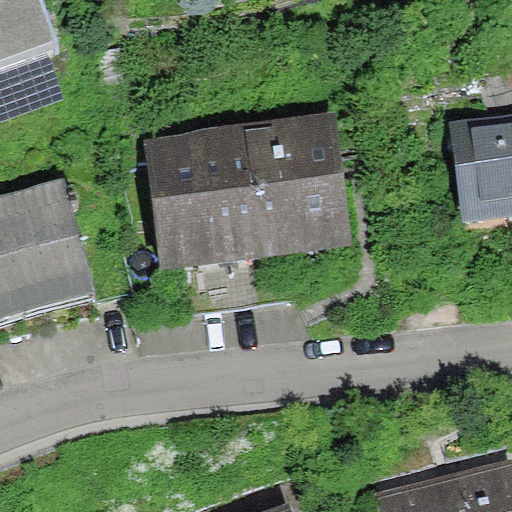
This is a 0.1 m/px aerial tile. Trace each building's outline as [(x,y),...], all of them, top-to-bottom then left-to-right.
[(94,0),(0,0),(0,68),(2,73),(108,28),(94,0)] [(144,131),(153,238),(278,228),(340,223),(331,115),(144,131)] [(511,115),(447,122),(456,211),(511,205),(511,115)] [(0,190),(0,332),(93,310),(59,176),(0,190)] [(278,228),(153,238),(124,243),(127,306),(282,294),(278,228)] [(374,487),(379,511),(511,511),(511,460),(511,456),(374,487)] [(289,511),(285,500),(249,511),(289,511)]
